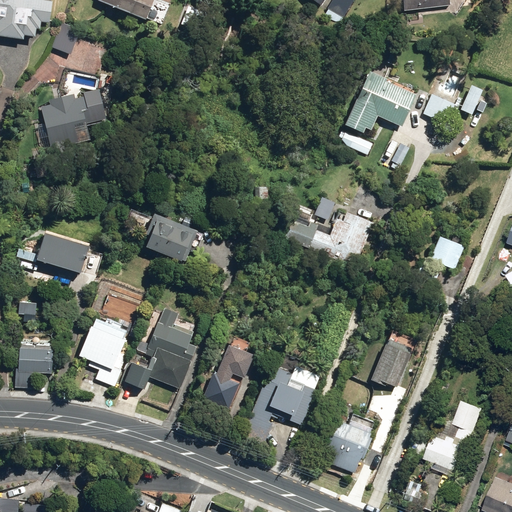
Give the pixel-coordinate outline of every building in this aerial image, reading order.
[(0,0),(0,35),(25,39),(26,34),(36,36),(37,28),(42,28),(43,21),(51,22),(53,0),(51,0),(0,0)] [(98,0),(147,20),(155,0),(98,0)] [(351,0),(332,0),(327,7),(340,16),(351,0)] [(401,0),(402,11),(448,7),(446,0),(401,0)] [(52,48),(71,55),(80,30),(61,24),(52,48)] [(368,71),(343,124),(368,135),(378,114),(398,124),(413,93),(392,83),(390,82),(368,71)] [(486,89),(474,84),(464,109),(476,114),(486,89)] [(458,97),(434,89),(426,112),(449,121),(458,97)] [(36,125),(43,151),(91,140),(87,124),(93,122),(90,109),(91,109),(88,96),(75,99),(74,94),(50,100),(51,104),(41,106),(45,123),(36,125)] [(373,141),(346,130),(341,142),(369,153),(373,141)] [(132,215),(139,218),(145,208),(137,204),(132,215)] [(291,213),(281,235),(357,268),(375,223),(338,207),(329,229),(291,213)] [(147,247),(184,263),(198,231),(155,213),(146,234),(151,236),(147,247)] [(37,260),(81,274),(90,246),(46,232),(37,260)] [(428,260),(455,270),(465,245),(438,235),(428,260)] [(414,274),(435,283),(440,271),(420,261),(414,274)] [(18,314),(35,315),(36,303),(19,302),(18,314)] [(125,381),(145,389),(150,377),(180,389),(192,361),(191,361),(196,347),(189,344),(194,332),(174,324),(178,314),(164,308),(146,354),(152,357),(147,368),(132,363),(125,381)] [(95,379),(114,387),(121,370),(115,367),(126,341),(91,326),(79,355),(101,365),(95,379)] [(15,387),(40,388),(41,373),(52,374),(53,349),(39,348),(39,345),(31,344),(31,348),(20,347),(19,369),(16,369),(15,387)] [(286,364),(293,367),(295,361),(289,358),(286,364)] [(202,399),(228,411),(232,401),(234,402),(236,399),(234,396),(240,384),(238,383),(242,376),(233,372),(234,370),(222,365),(218,375),(214,373),(211,379),(209,378),(207,382),(209,383),(202,399)] [(242,434),(263,443),(270,425),(268,424),(273,414),(302,426),(312,399),(311,398),(316,385),(277,370),(273,381),(269,380),(267,386),(263,384),(242,434)] [(426,459),(455,471),(460,460),(463,462),(485,409),(481,407),(482,404),(472,400),(471,403),(465,401),(455,424),(457,425),(455,430),(452,429),(447,441),(436,436),(426,459)] [(332,464),(355,473),(361,458),(364,459),(372,439),(370,438),(371,434),(369,433),(371,429),(350,420),(349,424),(334,419),(322,447),(337,453),(332,464)] [(323,467),(329,470),(332,463),(325,460),(323,467)] [(511,511),(511,483),(498,477),(485,510),(489,511),(511,511)] [(0,511),(17,511),(19,497),(0,495),(0,511)] [(48,511),(50,502),(22,501),(21,511),(48,511)] [(182,511),(183,511),(162,503),(158,511),(146,511),(144,511),(182,511)]
